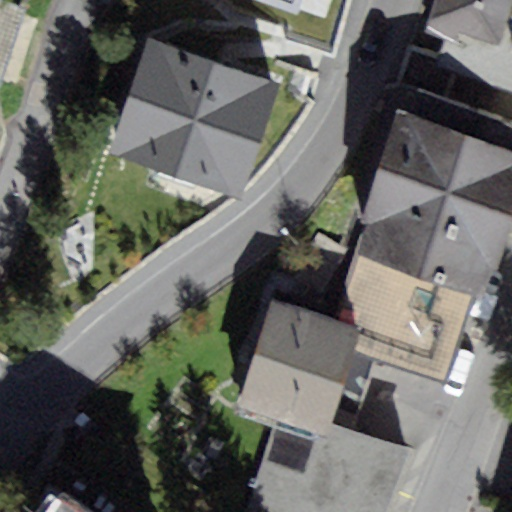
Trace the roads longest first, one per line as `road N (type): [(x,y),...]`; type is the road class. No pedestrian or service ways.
road 1 (residential): [(384,0),(353,90),(279,211),(0,428)]
road 2 (residential): [(77,0),(0,204)]
road 3 (residential): [(511,334),(441,511)]
